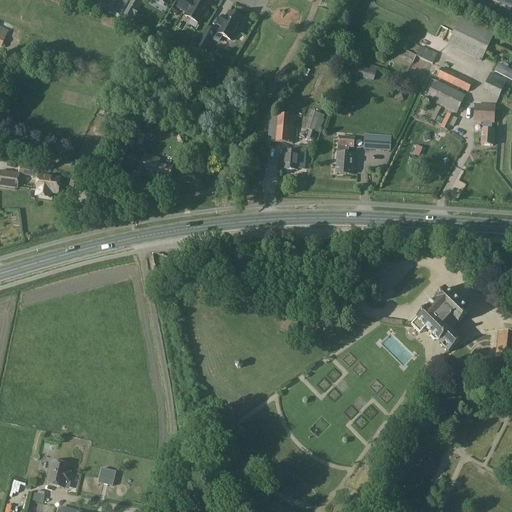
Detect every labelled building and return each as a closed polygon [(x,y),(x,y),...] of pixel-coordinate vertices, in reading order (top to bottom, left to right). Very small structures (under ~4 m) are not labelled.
[(130,0),(124,11),(121,17),(130,22),(134,15),(136,16),(137,16),(139,12),(137,10),(141,4),(134,0),(130,0)] [(209,13),(206,12),(211,5),(203,0),(194,0),(192,3),(189,1),(190,0),(189,0),(181,0),(177,8),(186,14),(185,17),(199,25),(203,18),(205,19),(209,13)] [(491,0),(491,2),(495,3),(494,5),(502,8),(505,0),(491,0)] [(511,0),(505,0),(502,8),(502,9),(502,8),(510,11),(511,9),(511,0)] [(108,6),(105,12),(119,20),(121,17),(124,11),(121,10),(119,13),(108,6)] [(244,25),(241,23),(243,21),(229,13),(225,19),(223,18),(218,27),(221,28),(217,34),(207,28),(196,49),(204,53),(211,40),(217,43),(220,36),(231,42),(238,30),(240,32),(244,25)] [(447,46),(481,62),(494,35),(460,19),(447,46)] [(0,47),(1,48),(9,32),(0,27),(0,47)] [(165,32),(161,29),(156,37),(161,39),(165,32)] [(192,42),(188,48),(193,51),(197,45),(192,42)] [(420,47),(418,51),(416,56),(433,64),(437,55),(420,47)] [(223,57),(213,51),(209,59),(219,65),(223,57)] [(416,56),(406,51),(403,58),(413,62),(416,56)] [(511,72),(498,65),(495,72),(511,81),(511,72)] [(371,66),(370,70),(353,66),(351,75),(373,82),(378,68),(371,66)] [(437,78),(468,93),(473,83),(442,68),(437,78)] [(503,89),(506,82),(491,75),(483,91),(488,93),(493,84),(503,89)] [(223,76),(211,78),(213,86),(225,84),(223,76)] [(425,100),(456,115),(465,96),(434,81),(425,100)] [(397,103),(404,100),(402,94),(394,97),(397,103)] [(495,105),(474,104),(473,123),(482,124),(492,124),(494,125),(495,105)] [(437,107),(431,120),(434,122),(441,109),(437,107)] [(320,115),(319,115),(310,112),(305,130),(309,131),(306,139),(313,141),(315,133),(320,115)] [(446,114),(441,125),(440,128),(448,132),(454,118),(450,116),(446,114)] [(279,116),(279,119),(278,128),(286,129),(287,117),(279,116)] [(269,127),(268,143),(291,144),(293,117),(287,117),(286,129),(278,128),(279,119),(273,119),(269,127)] [(482,124),(482,130),(482,131),(481,146),(492,146),(493,131),(491,131),(492,124),(482,124)] [(363,150),(390,152),(391,137),(364,135),(363,150)] [(336,154),(337,154),(336,174),(351,176),(352,155),(348,155),(349,149),(354,149),(354,138),(338,137),(337,148),(336,154)] [(108,149),(99,146),(94,162),(104,165),(108,149)] [(299,152),(284,151),(283,171),(297,172),(299,152)] [(130,155),(126,167),(140,171),(142,171),(145,160),(144,159),(130,155)] [(408,164),(418,169),(421,161),(411,157),(408,164)] [(303,159),(303,171),(319,171),(319,160),(303,159)] [(142,171),(140,171),(139,173),(152,177),(153,176),(167,180),(171,168),(156,163),(145,160),(142,171)] [(20,169),(19,174),(20,174),(39,177),(39,174),(41,169),(21,165),(20,169)] [(20,174),(19,174),(0,171),(0,187),(18,190),(20,174)] [(39,174),(39,177),(36,198),(53,201),(53,195),(61,196),(63,178),(39,174)] [(299,185),(297,176),(287,179),(289,187),(299,185)] [(29,202),(30,188),(19,187),(19,202),(29,202)] [(73,206),(72,206),(73,208),(75,216),(76,220),(88,217),(88,214),(85,205),(85,203),(76,205),(73,206)] [(445,289),(415,320),(410,325),(418,333),(423,327),(439,342),(438,344),(448,353),(460,341),(449,331),(443,325),(451,317),(458,323),(469,313),(445,289)] [(289,320),(284,332),(294,335),(298,323),(289,320)] [(494,362),(511,363),(511,334),(497,333),(494,362)] [(476,349),(471,354),(480,362),(482,360),(483,362),(486,359),(484,357),(485,357),(476,349)] [(52,462),(47,485),(64,489),(66,482),(68,482),(71,473),(68,472),(69,466),(52,462)] [(436,481),(437,492),(447,492),(446,480),(436,481)]
